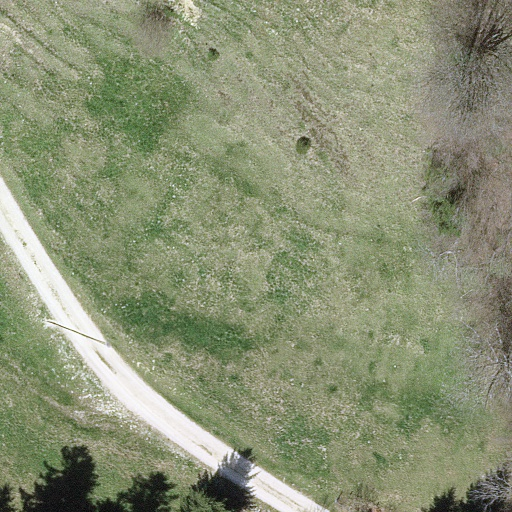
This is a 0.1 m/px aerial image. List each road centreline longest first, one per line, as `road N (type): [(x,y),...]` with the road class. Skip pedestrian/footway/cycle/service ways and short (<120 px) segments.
road 1 (track): [(306,511),(160,415),(104,360),(0,204)]
road 2 (track): [(160,415),(57,407),(0,357)]
